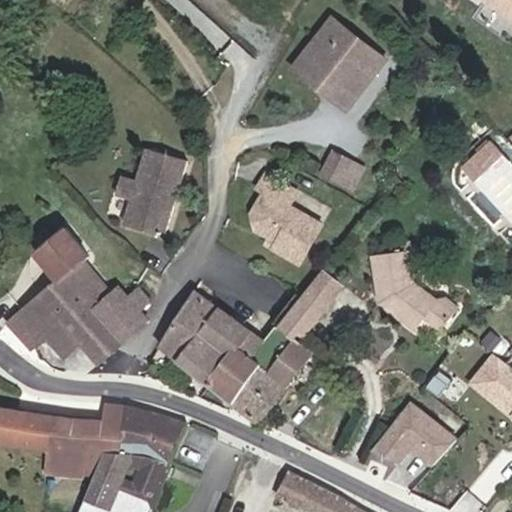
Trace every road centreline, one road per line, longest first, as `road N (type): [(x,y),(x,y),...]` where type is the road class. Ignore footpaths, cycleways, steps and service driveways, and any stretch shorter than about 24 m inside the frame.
road 1 (residential): [(414,511),(157,388),(113,387)]
road 2 (residential): [(113,387),(182,287),(217,209),(223,127)]
road 3 (residential): [(113,387),(57,384),(0,353)]
